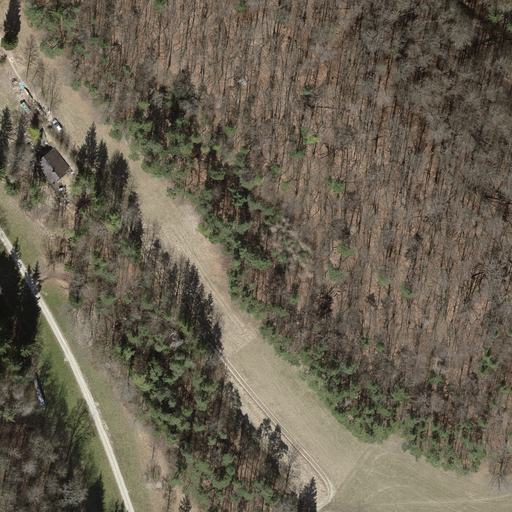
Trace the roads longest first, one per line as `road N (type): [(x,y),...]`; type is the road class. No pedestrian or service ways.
road 1 (track): [(0,46),(333,495),(318,506),(294,502),(66,277),(34,284)]
road 2 (track): [(0,231),(62,339),(130,511)]
